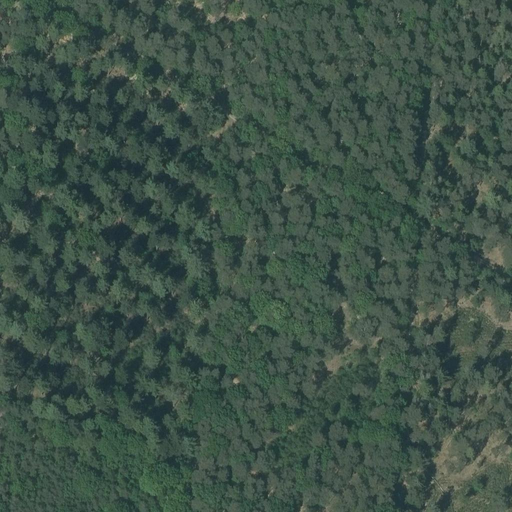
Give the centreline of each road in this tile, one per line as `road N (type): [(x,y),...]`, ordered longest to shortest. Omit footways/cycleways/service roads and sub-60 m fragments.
road 1 (track): [(192,471),(225,0)]
road 2 (track): [(18,0),(415,228)]
road 3 (track): [(415,228),(394,511)]
road 4 (track): [(12,0),(0,242)]
road 5 (track): [(415,228),(431,0)]
